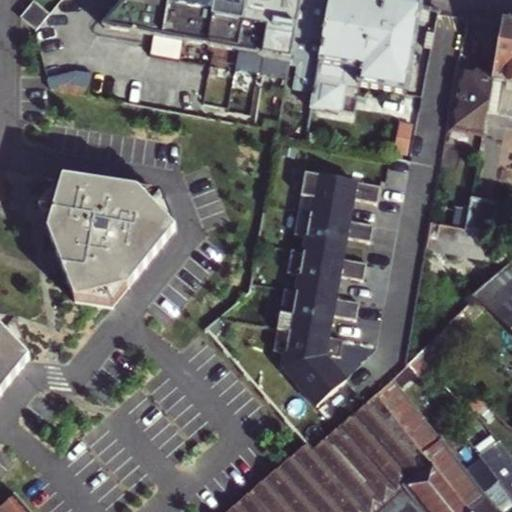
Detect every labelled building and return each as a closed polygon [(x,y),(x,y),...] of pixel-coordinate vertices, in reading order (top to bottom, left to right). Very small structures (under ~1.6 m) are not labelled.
[(290,63),(295,37),(302,0),(128,0),(106,28),(188,42),(261,56),(260,58),(290,63)] [(302,0),(295,37),(324,43),(331,0),(302,0)] [(360,88),(406,96),(419,23),(421,13),(422,9),(372,0),(331,0),(324,43),(319,70),(312,112),(338,117),(343,114),(347,89),(356,90),(360,88)] [(49,16),(48,15),(33,2),(19,19),(35,32),(49,16)] [(430,14),(421,13),(419,23),(428,24),(430,14)] [(511,24),(504,23),(494,74),(492,83),(506,85),(500,116),(511,117),(511,24)] [(433,35),(423,33),(420,48),(430,50),(433,35)] [(492,83),(494,74),(463,68),(455,108),(462,109),(458,131),(450,135),(457,136),(481,141),(481,139),(486,113),(492,83)] [(413,151),(416,122),(406,121),(404,150),(413,151)] [(380,188),(305,175),(298,214),(350,223),(353,201),(377,206),(380,188)] [(63,180),(38,210),(75,303),(113,309),(175,231),(161,195),(63,180)] [(463,232),(490,237),(495,210),(492,203),(469,200),(463,232)] [(350,223),(298,214),(294,236),(307,239),(304,254),(343,261),(347,240),(370,244),(374,227),(350,223)] [(511,240),(490,237),(463,232),(453,231),(449,255),(508,267),(473,301),(511,337),(511,240)] [(304,254),(292,252),(287,275),(300,277),(297,293),(336,300),(340,278),(364,282),(367,265),(343,261),(304,254)] [(297,293),(285,291),(278,329),(329,338),(333,317),(357,321),(360,304),(336,300),(297,293)] [(0,396),(29,361),(15,325),(0,322),(0,396)] [(329,338),(278,329),(273,353),(285,355),(283,369),(317,409),(347,383),(331,364),(332,357),(341,358),(344,341),(329,338)] [(468,511),(446,482),(378,396),(313,450),(310,446),(233,511),(468,511)] [(511,498),(511,461),(510,460),(492,475),(500,484),(511,498)] [(497,511),(485,497),(462,469),(446,482),(468,511),(497,511)] [(497,511),(511,511),(511,498),(500,484),(485,497),(497,511)] [(30,511),(16,496),(0,509),(0,511),(30,511)]
